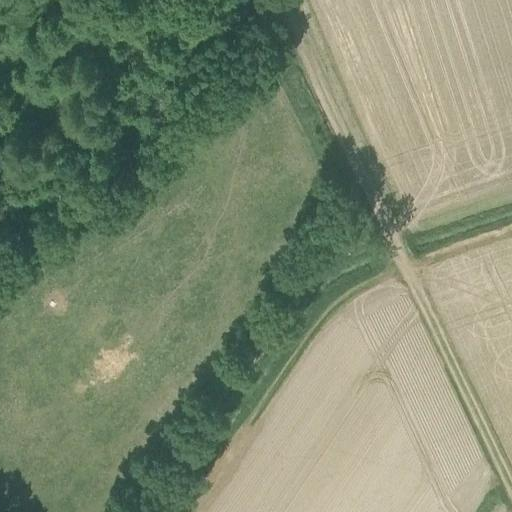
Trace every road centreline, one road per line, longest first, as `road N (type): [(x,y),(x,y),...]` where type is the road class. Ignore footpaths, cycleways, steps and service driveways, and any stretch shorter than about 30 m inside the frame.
road 1 (track): [(511,486),(273,0)]
road 2 (track): [(403,254),(347,260),(168,511)]
